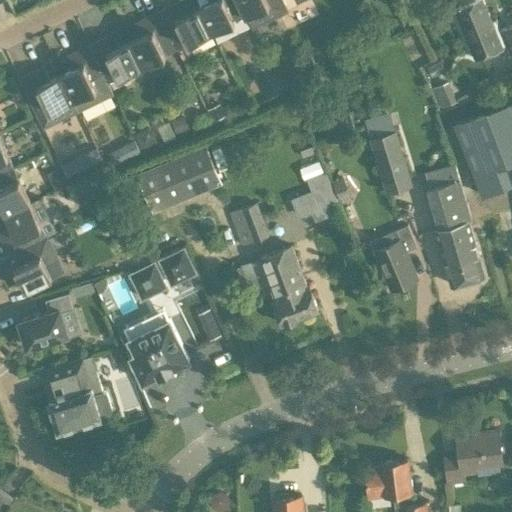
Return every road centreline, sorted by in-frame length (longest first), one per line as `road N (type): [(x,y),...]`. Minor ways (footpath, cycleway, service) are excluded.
road 1 (residential): [(162,511),(230,439),(275,416),(511,350)]
road 2 (residential): [(120,511),(40,471),(0,375)]
